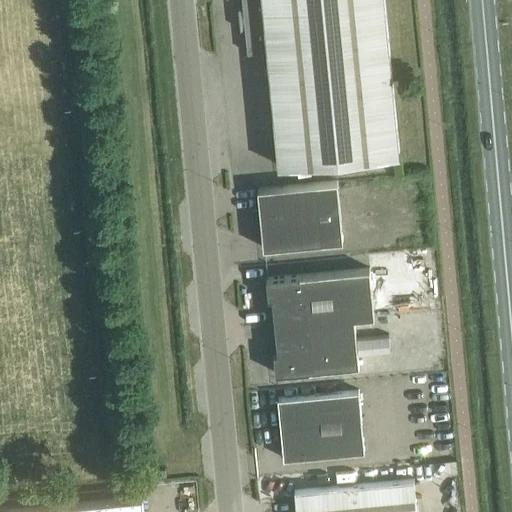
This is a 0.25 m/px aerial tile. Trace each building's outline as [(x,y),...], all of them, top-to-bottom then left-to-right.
[(400,154),(384,0),(242,0),(247,48),(267,46),(279,165),(400,154)] [(338,180),(318,182),(258,188),(264,247),(284,245),(344,240),(338,180)] [(276,373),(296,371),(359,365),(355,317),(375,316),(370,267),(267,277),(268,297),(272,297),(278,352),(274,352),(276,373)] [(359,389),(298,395),(278,397),(284,458),(365,450),(359,389)] [(355,484),(357,511),(417,511),(414,478),(355,484)] [(357,511),(355,484),(295,489),(296,511),(357,511)] [(144,511),(143,496),(0,509),(0,511),(144,511)]
